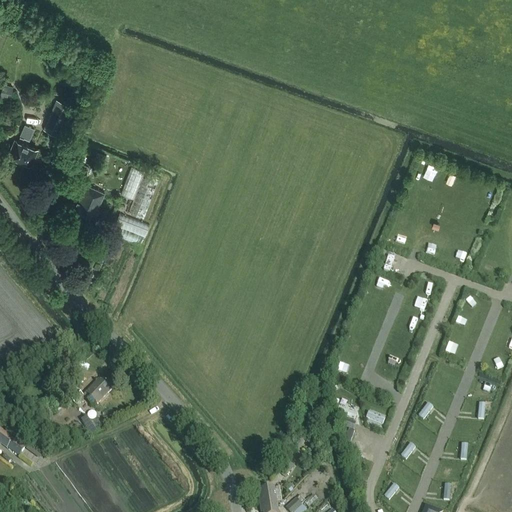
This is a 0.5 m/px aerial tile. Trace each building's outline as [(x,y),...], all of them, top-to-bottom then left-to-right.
[(2,88),(0,97),(0,99),(9,101),(12,90),(2,88)] [(41,127),(52,132),(50,138),(62,143),(77,106),(54,96),(41,127)] [(9,154),(19,159),(20,161),(23,162),(24,161),(32,164),(38,149),(25,144),(27,139),(29,140),(35,126),(26,123),(18,141),(15,139),(9,154)] [(90,168),(78,162),(74,171),(86,177),(90,168)] [(143,219),(160,177),(133,166),(121,194),(134,199),(128,213),(143,219)] [(78,202),(73,214),(93,223),(98,211),(97,211),(105,193),(87,185),(79,203),(78,202)] [(151,225),(120,214),(116,226),(146,238),(151,225)] [(395,257),(389,255),(384,270),(390,272),(395,257)] [(423,298),(432,300),(436,282),(427,280),(423,298)] [(73,361),(58,374),(64,381),(79,368),(73,361)] [(113,390),(103,381),(102,383),(99,380),(86,394),(98,406),(113,390)] [(83,397),(78,391),(70,400),(75,405),(83,397)] [(429,405),(419,417),(424,421),(433,408),(429,405)] [(339,408),(337,413),(355,421),(357,415),(339,408)] [(369,413),(367,419),(383,425),(385,420),(369,413)] [(346,420),(343,427),(353,431),(356,424),(346,420)] [(26,448),(0,429),(0,444),(7,450),(9,448),(20,456),(26,448)] [(348,450),(355,433),(349,430),(342,448),(348,450)] [(309,443),(305,449),(312,454),(315,449),(320,452),(322,449),(317,446),(319,443),(304,433),(301,438),(309,443)] [(411,445),(401,457),(406,461),(415,448),(411,445)] [(6,456),(3,458),(9,464),(12,462),(6,456)] [(287,477),(294,467),(287,462),(280,472),(287,477)] [(288,486),(285,488),(290,494),(293,491),(292,490),(294,488),(290,484),(288,486)] [(385,497),(389,501),(399,489),(395,485),(385,497)] [(260,503),(260,506),(277,503),(275,489),(260,491),(261,496),(259,497),(260,503)] [(297,499),(287,509),(290,511),(296,511),(308,500),(303,495),(298,500),(297,499)] [(278,511),(277,503),(260,506),(261,508),(261,511),(278,511)]
